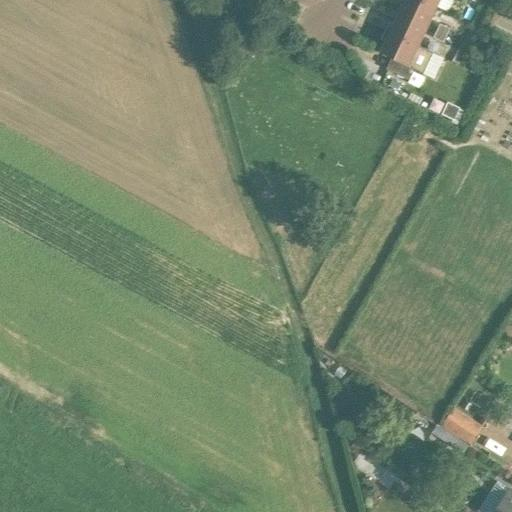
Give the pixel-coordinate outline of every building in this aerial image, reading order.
[(428,27),(437,8),(420,0),(399,0),(399,1),(404,3),(399,14),(428,27)] [(428,27),(399,14),(394,24),(389,22),(385,31),(418,47),(428,27)] [(450,29),(440,25),(437,32),(447,36),(450,29)] [(423,75),(433,54),(418,47),(385,31),(380,40),(385,42),(380,54),(391,59),(386,70),(407,81),(413,70),(423,75)] [(434,39),(443,43),(447,36),(437,32),(434,39)] [(453,119),(454,120),(459,109),(460,108),(448,102),(442,114),(453,119)] [(471,447),(483,427),(454,408),(441,427),(471,447)] [(431,433),(464,454),(469,446),(437,425),(431,433)] [(511,444),(494,435),(487,446),(511,459),(511,444)] [(511,511),(511,491),(511,490),(510,491),(499,484),(480,511),(511,511)]
